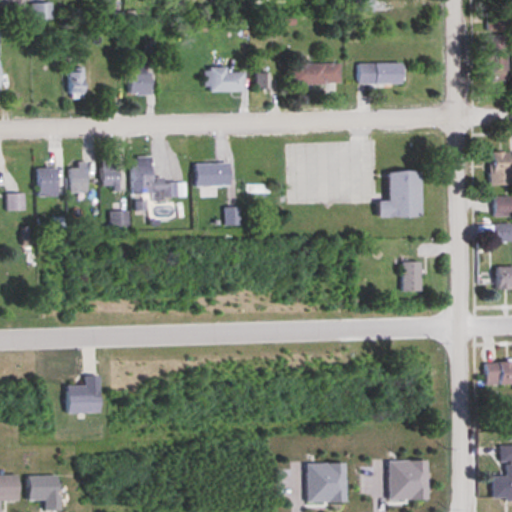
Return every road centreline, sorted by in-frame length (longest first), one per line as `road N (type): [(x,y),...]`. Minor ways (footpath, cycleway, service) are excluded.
road 1 (residential): [(0,132),(511,122)]
road 2 (residential): [(511,333),(0,341)]
road 3 (residential): [(461,0),(465,511)]
